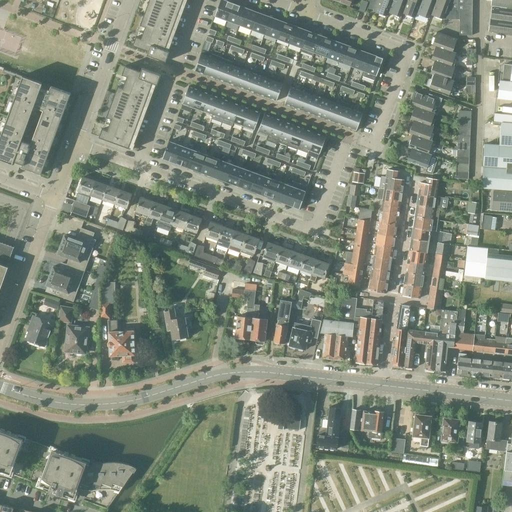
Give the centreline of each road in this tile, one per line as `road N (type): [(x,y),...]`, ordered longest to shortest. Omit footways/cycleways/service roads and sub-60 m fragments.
road 1 (secondary): [(0,387),(92,406),(218,376),(277,374)]
road 2 (residential): [(312,227),(78,144)]
road 3 (residential): [(381,385),(413,180)]
road 4 (residential): [(375,145),(406,57),(399,46),(306,12)]
road 5 (residential): [(475,177),(478,0)]
road 6 (residential): [(0,350),(55,194)]
road 7 (residential): [(78,144),(130,0)]
road 8 (secondary): [(381,385),(511,401)]
